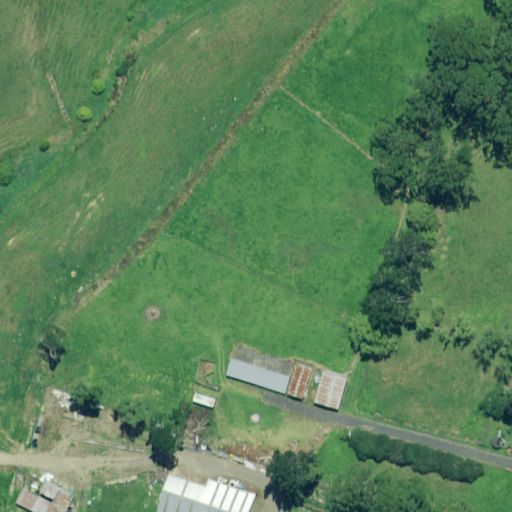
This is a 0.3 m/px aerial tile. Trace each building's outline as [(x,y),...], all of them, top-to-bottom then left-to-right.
[(290,378),(232,359),(227,375),(285,393),(290,378)] [(313,369),(298,365),(289,395),(304,399),(313,369)] [(349,378),(325,371),(316,403),(339,410),(349,378)] [(198,382),(192,401),(215,409),(221,390),(198,382)] [(208,487),(171,475),(158,511),(250,511),(256,495),(210,480),(208,487)] [(45,480),(39,492),(55,499),(61,487),(45,480)] [(22,489),(15,503),(33,511),(65,511),(67,510),(22,489)]
